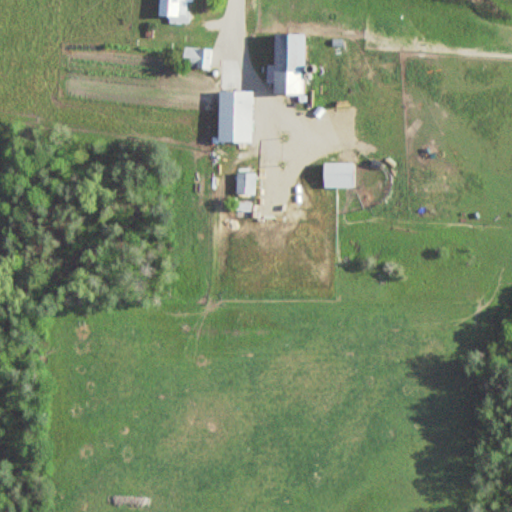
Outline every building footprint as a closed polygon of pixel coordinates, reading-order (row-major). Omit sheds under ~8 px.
[(164,24),(189,24),(189,0),(157,0),(157,17),(164,18),(164,24)] [(301,95),(302,35),(272,34),(272,94),(301,95)] [(208,48),(181,48),(181,68),(208,68),(208,48)] [(351,188),(351,163),(321,164),(321,188),(351,188)] [(253,194),(253,173),(235,173),(235,194),(253,194)]
